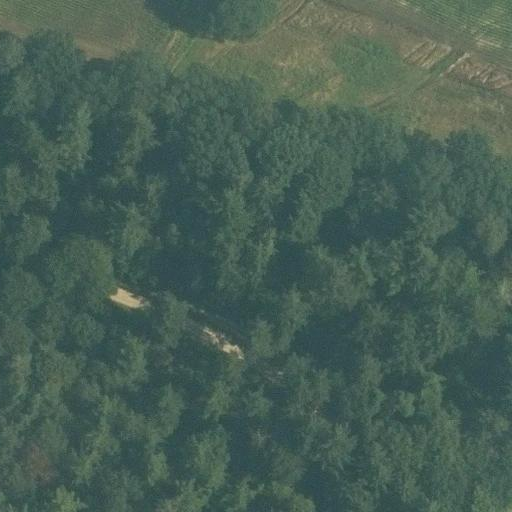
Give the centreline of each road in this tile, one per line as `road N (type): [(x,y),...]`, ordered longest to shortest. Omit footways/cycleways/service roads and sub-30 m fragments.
road 1 (track): [(511,318),(155,302),(179,223),(165,110)]
road 2 (unclassified): [(424,511),(360,440),(205,337),(0,255)]
road 3 (track): [(249,0),(165,110),(0,55)]
